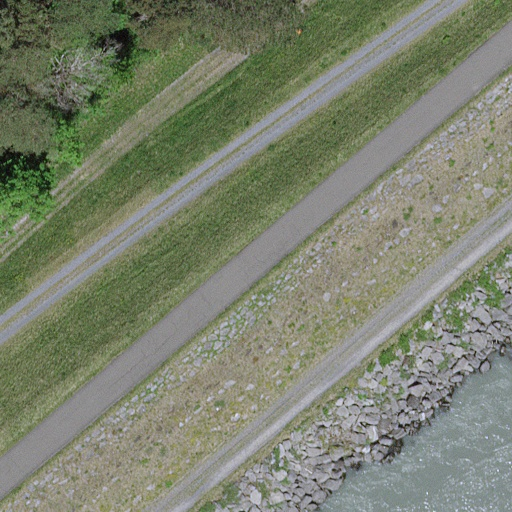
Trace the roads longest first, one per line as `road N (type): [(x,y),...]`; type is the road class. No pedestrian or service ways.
road 1 (track): [(511,44),(0,478)]
road 2 (track): [(0,331),(449,0)]
road 3 (track): [(166,511),(511,215)]
road 4 (track): [(301,0),(0,254)]
